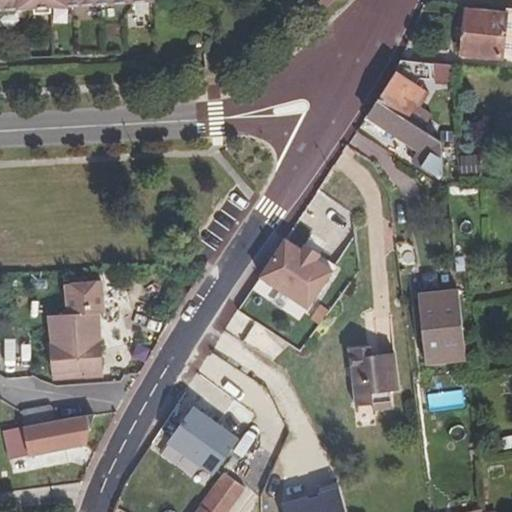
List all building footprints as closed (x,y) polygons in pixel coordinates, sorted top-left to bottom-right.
[(0,0),(0,9),(155,0),(154,0),(0,0)] [(468,11),(463,54),(501,57),(501,56),(511,57),(511,9),(506,9),(505,15),(468,11)] [(411,80),(412,79),(415,79),(415,61),(400,60),(397,70),(366,118),(417,152),(411,161),(439,179),(443,174),(442,142),(408,120),(392,110),(411,80)] [(435,81),(433,63),(415,61),(415,79),(435,81)] [(454,82),(454,65),(433,63),(435,81),(454,82)] [(408,120),(427,91),(411,80),(392,110),(408,120)] [(481,172),(480,154),(455,155),(456,173),(481,172)] [(260,280),(308,310),(332,273),(316,262),(301,252),(285,242),(260,280)] [(305,247),(301,252),(316,262),(319,257),(305,247)] [(65,316),(50,317),(52,347),(49,347),(51,372),(87,370),(88,377),(103,376),(100,314),(90,314),(89,309),(105,308),(104,281),(63,283),(65,316)] [(459,296),(459,289),(418,294),(419,300),(459,296)] [(467,360),(459,296),(419,300),(426,364),(467,360)] [(399,390),(395,353),(371,356),(370,347),(349,348),(355,406),(374,404),(374,410),(392,409),(391,391),(399,390)] [(51,380),(88,377),(87,370),(51,372),(51,380)] [(24,412),(27,427),(55,422),(51,406),(24,412)] [(87,444),(93,415),(55,422),(27,427),(24,428),(29,454),(29,455),(87,444)] [(29,454),(24,428),(24,427),(3,431),(8,458),(29,454)] [(228,511),(247,488),(225,472),(201,504),(195,511),(228,511)] [(49,493),(46,478),(35,480),(39,495),(49,493)] [(39,495),(35,480),(25,482),(29,497),(39,495)] [(75,507),(82,484),(61,490),(58,503),(60,503),(75,507)]
